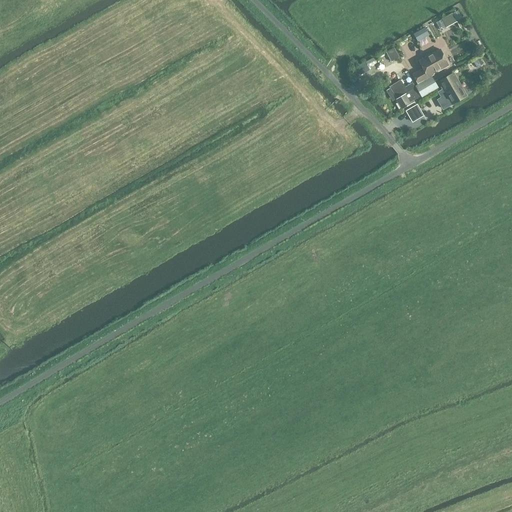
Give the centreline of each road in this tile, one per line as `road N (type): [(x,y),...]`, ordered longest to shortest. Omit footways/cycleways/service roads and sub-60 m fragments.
road 1 (unclassified): [(0,402),(410,166)]
road 2 (residential): [(393,143),(252,0)]
